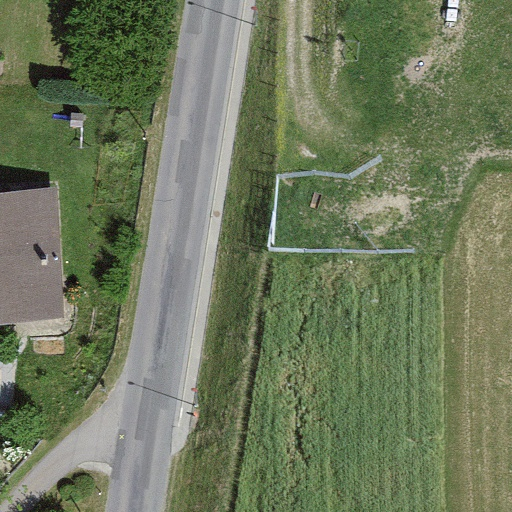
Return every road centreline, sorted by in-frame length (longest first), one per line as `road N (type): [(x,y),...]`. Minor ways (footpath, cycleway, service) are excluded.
road 1 (tertiary): [(216,0),(153,397)]
road 2 (residential): [(153,397),(45,477),(14,511)]
